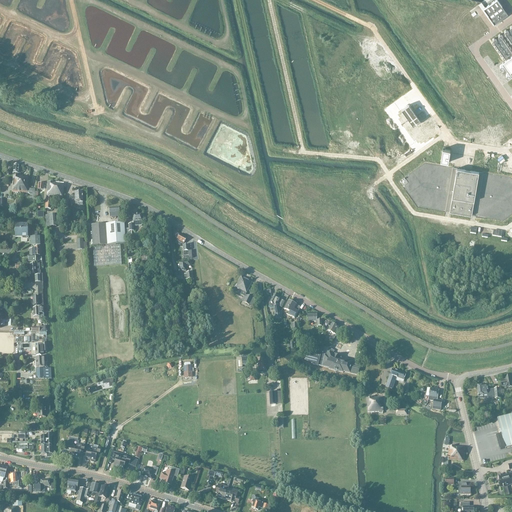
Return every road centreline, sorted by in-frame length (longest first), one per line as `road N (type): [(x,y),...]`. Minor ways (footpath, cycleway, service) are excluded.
road 1 (tertiary): [(459,381),(407,363),(147,207),(0,155)]
road 2 (unclassified): [(209,511),(0,457)]
road 3 (tertiary): [(484,511),(459,381)]
